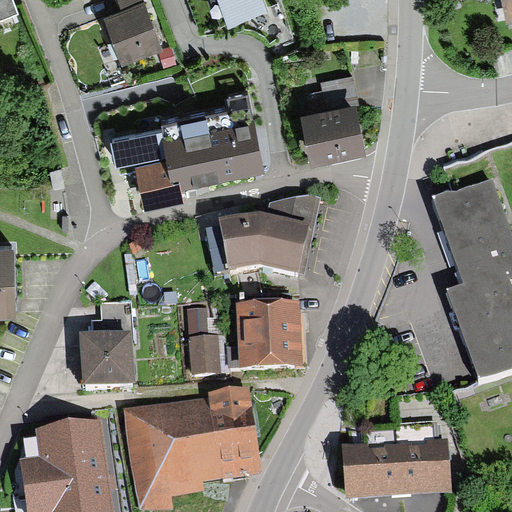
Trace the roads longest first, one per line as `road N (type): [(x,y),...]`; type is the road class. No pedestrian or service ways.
road 1 (residential): [(391,181),(314,178),(109,235),(61,287),(0,447)]
road 2 (tertiary): [(391,181),(334,359),(276,472)]
